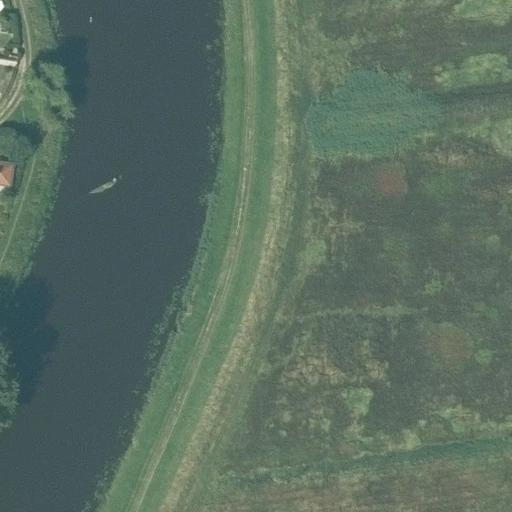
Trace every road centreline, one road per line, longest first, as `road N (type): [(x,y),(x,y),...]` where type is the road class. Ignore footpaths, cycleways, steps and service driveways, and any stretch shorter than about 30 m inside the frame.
road 1 (track): [(17,97),(32,148),(0,254)]
road 2 (track): [(14,0),(25,76),(0,118)]
